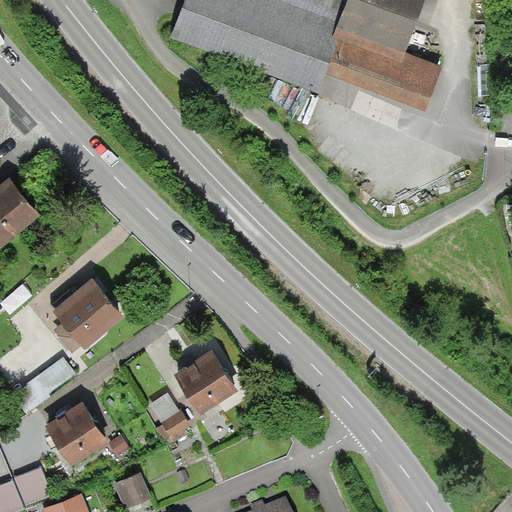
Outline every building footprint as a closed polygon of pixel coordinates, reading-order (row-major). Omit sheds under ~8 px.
[(420,0),(185,0),(174,32),(321,87),(328,69),(419,103),(436,58),(404,46),(420,0)] [(40,205),(11,170),(0,179),(0,237),(1,238),(40,205)] [(126,307),(101,275),(59,309),(65,316),(53,325),(72,348),(83,340),(84,341),(126,307)] [(214,343),(177,366),(202,405),(238,382),(214,343)] [(39,402),(73,376),(63,363),(29,388),(39,402)] [(184,414),(168,388),(150,399),(162,419),(154,424),(167,445),(189,431),(186,425),(192,421),(187,413),(184,414)] [(89,396),(49,421),(72,457),(111,432),(89,396)] [(123,431),(110,439),(120,455),(133,447),(123,431)] [(42,466),(13,477),(24,505),(53,493),(42,466)] [(136,468),(115,476),(125,502),(146,494),(136,468)] [(186,471),(178,474),(182,483),(190,481),(186,471)] [(13,477),(0,482),(0,511),(5,511),(24,505),(13,477)] [(89,511),(82,493),(45,506),(47,511),(89,511)] [(294,511),(287,495),(245,511),(294,511)]
